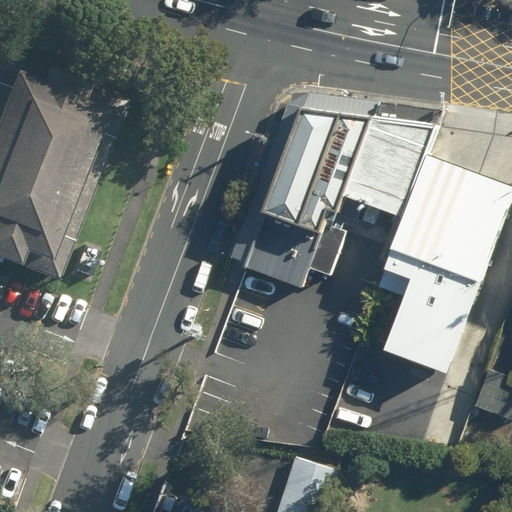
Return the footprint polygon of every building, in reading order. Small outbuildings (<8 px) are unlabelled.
[(0,230),(51,250),(114,83),(0,40),(0,230)] [(346,195),(374,120),(306,112),(271,211),(324,230),(330,209),(340,211),(346,195)] [(374,120),(346,195),(404,216),(426,152),(434,128),(374,120)] [(511,203),(511,183),(426,152),(404,216),(387,268),(413,277),(388,350),(452,374),(511,203)] [(511,378),(492,371),(478,407),(511,419),(511,378)] [(325,511),(341,472),(299,455),(277,511),(325,511)]
